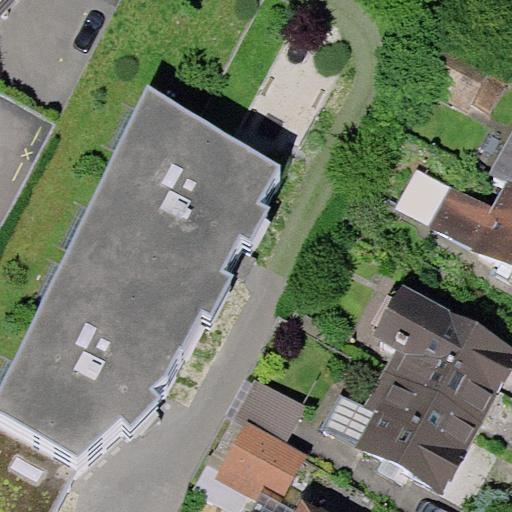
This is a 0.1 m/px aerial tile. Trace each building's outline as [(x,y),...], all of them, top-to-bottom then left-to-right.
[(478,122),(502,83),(425,44),(401,85),(478,122)] [(0,511),(57,511),(82,458),(121,422),(132,433),(167,407),(282,170),(150,90),(0,400),(0,511)] [(448,200),(433,226),(511,269),(511,133),(484,184),(499,188),(482,219),(448,200)] [(511,362),(396,297),(368,345),(393,359),(363,412),(338,397),(316,436),(432,501),(511,362)] [(307,408),(254,380),(232,420),(244,426),(246,421),(288,443),(307,408)] [(288,443),(246,421),(244,426),(215,477),(256,500),(261,492),(280,502),(306,454),(288,443)] [(326,511),(302,498),(293,511),(252,511),(249,510),(247,511),(326,511)]
